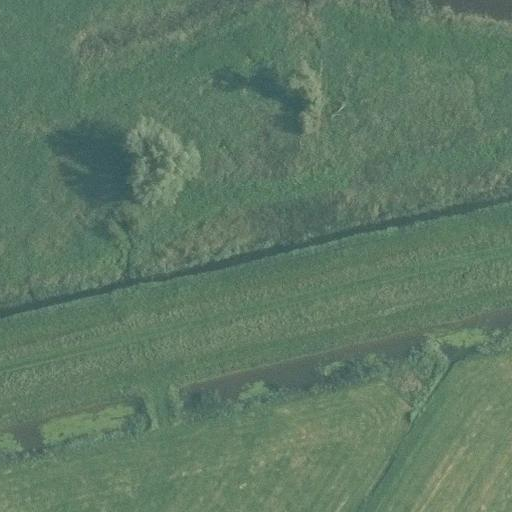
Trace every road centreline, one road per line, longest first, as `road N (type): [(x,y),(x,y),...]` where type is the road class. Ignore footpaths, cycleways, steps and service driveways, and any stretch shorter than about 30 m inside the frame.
road 1 (track): [(511,146),(227,199),(134,249),(0,275)]
road 2 (track): [(511,236),(0,357)]
road 3 (track): [(511,54),(322,26),(234,44),(40,111)]
